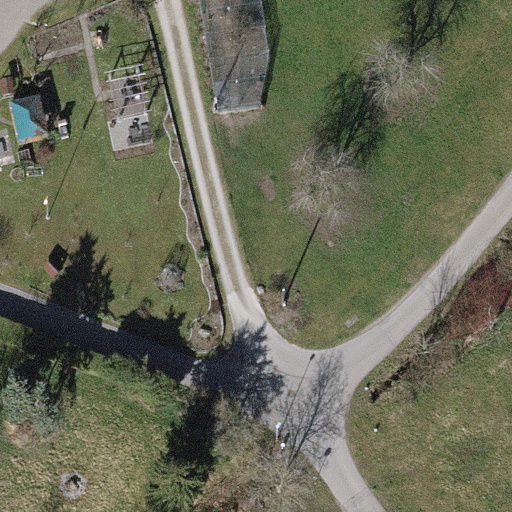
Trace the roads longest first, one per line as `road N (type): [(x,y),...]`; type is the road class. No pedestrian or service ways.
road 1 (residential): [(511,196),(298,422),(0,303)]
road 2 (track): [(158,0),(228,286),(298,422)]
